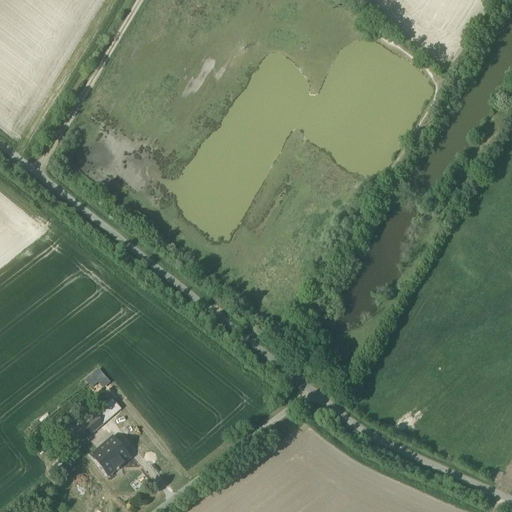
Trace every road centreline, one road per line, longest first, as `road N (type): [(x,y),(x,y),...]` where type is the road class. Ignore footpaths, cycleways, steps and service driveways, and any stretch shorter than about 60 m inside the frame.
road 1 (unclassified): [(312,390),(0,140)]
road 2 (unclassified): [(511,500),(362,433),(312,390)]
road 3 (track): [(33,166),(137,0)]
road 4 (unclassified): [(312,390),(158,511)]
